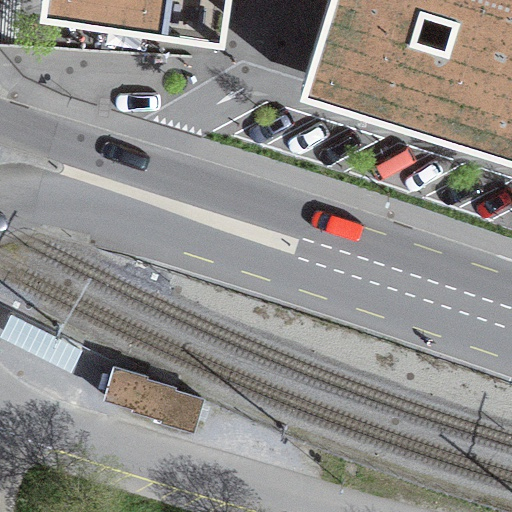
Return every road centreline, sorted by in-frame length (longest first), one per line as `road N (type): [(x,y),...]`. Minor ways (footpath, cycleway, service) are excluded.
road 1 (primary): [(0,155),(52,163),(511,317)]
road 2 (tertiary): [(0,396),(25,414),(341,511)]
